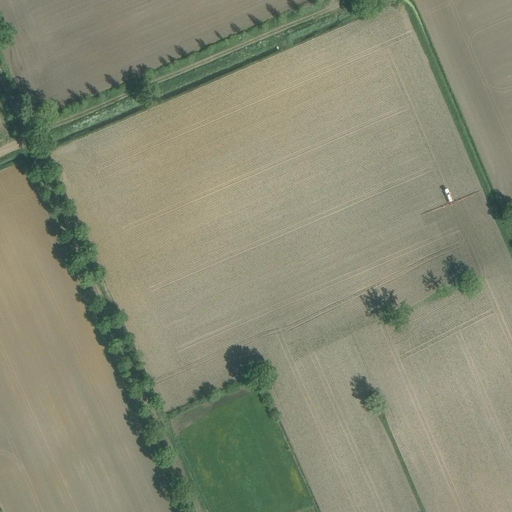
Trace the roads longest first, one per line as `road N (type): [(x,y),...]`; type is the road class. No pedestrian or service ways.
road 1 (track): [(193,511),(0,89)]
road 2 (track): [(352,0),(0,153)]
